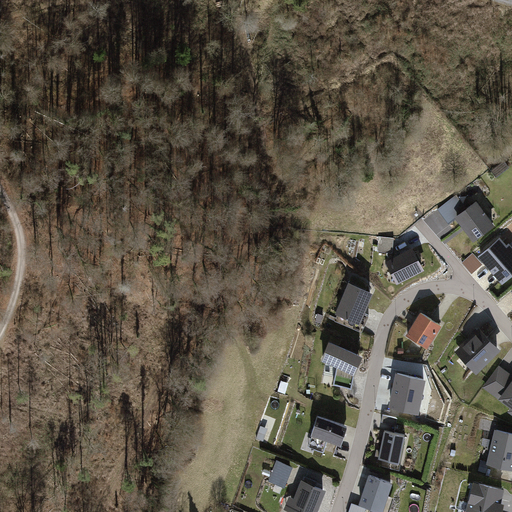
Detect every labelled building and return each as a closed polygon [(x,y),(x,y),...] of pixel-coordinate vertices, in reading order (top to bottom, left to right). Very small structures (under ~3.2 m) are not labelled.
[(505,159),(492,169),(497,175),(510,166),(505,159)] [(448,220),(456,214),(467,206),(458,195),(440,208),(448,220)] [(467,206),(456,214),(474,239),(496,223),(478,198),(467,206)] [(395,236),(379,235),(378,251),(393,252),(395,236)] [(501,235),(480,253),(503,281),(511,273),(511,243),(510,241),(507,243),(501,235)] [(414,244),(385,259),(397,282),(425,267),(414,244)] [(371,292),(350,283),(338,312),(339,312),(349,316),(359,321),(363,312),(371,292)] [(442,322),(421,309),(407,334),(428,346),(442,322)] [(349,316),(339,312),(335,320),(345,324),(349,316)] [(359,321),(349,316),(345,324),(363,331),(370,315),(363,312),(359,321)] [(480,326),(456,350),(477,371),(502,347),(480,326)] [(362,353),(329,339),(322,358),(338,364),(335,383),(353,387),(354,371),(362,353)] [(511,373),(499,365),(484,388),(511,406),(508,411),(511,414),(511,373)] [(399,372),(393,406),(417,410),(423,376),(399,372)] [(347,423),(318,414),(312,433),(313,433),(328,438),(341,442),(347,423)] [(398,416),(383,414),(382,422),(396,424),(398,416)] [(511,432),(497,429),(489,462),(511,467),(511,432)] [(405,434),(385,430),(379,458),(400,462),(405,434)] [(324,450),(328,438),(313,433),(309,446),(324,450)] [(293,466),(276,460),(269,480),(285,486),(293,466)] [(383,508),(392,480),(371,474),(363,501),(383,508)] [(317,511),(327,487),(302,477),(294,497),(290,495),(285,508),(296,511),(317,511)] [(505,486),(474,479),(466,511),(501,511),(505,499),(497,497),(503,495),(505,486)] [(364,511),(366,506),(353,503),(350,511),(364,511)]
